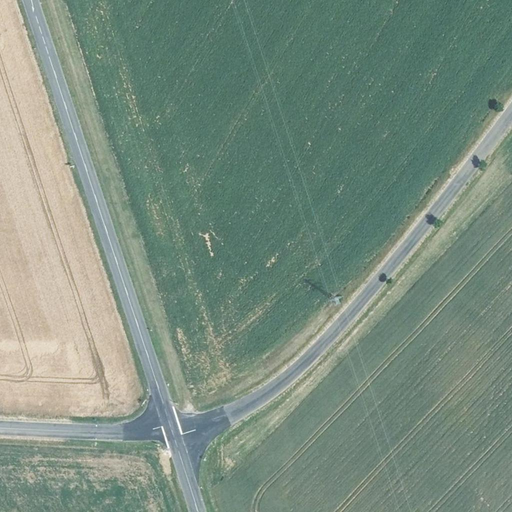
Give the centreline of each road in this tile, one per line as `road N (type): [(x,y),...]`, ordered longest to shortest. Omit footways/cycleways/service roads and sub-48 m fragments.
road 1 (tertiary): [(172,430),(233,413),(317,350),(511,112)]
road 2 (secondary): [(172,430),(31,0)]
road 3 (track): [(192,426),(53,0)]
road 4 (tertiary): [(0,427),(172,430)]
